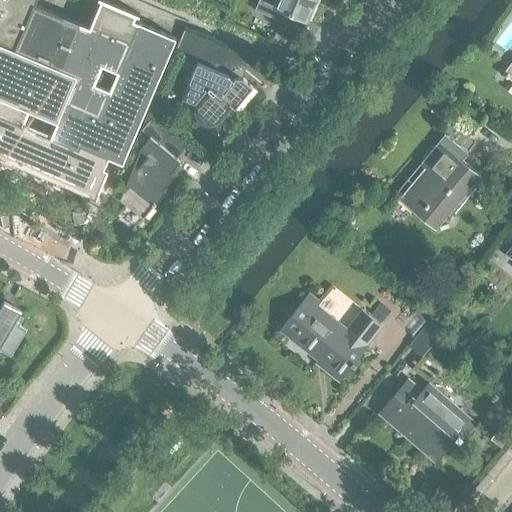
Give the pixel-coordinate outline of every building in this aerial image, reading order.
[(35,3),(36,0),(0,0),(0,156),(96,197),(108,169),(105,168),(109,157),(123,163),(177,37),(134,19),(137,14),(139,16),(140,14),(107,0),(101,0),(90,27),(35,3)] [(307,21),(316,0),(276,0),(274,4),(264,0),(259,0),(255,11),(285,24),(290,13),(307,21)] [(229,47),(185,29),(174,52),(196,62),(182,96),(183,97),(197,103),(197,105),(196,107),(197,109),(197,112),(198,114),(199,116),(201,118),(203,119),(205,120),(207,121),(209,121),(211,121),(214,121),(216,120),(218,118),(220,117),(231,103),(235,106),(253,85),(243,77),(242,76),(241,76),(239,75),(238,75),(237,75),(236,76),(235,76),(234,77),(233,78),(228,73),(219,71),(229,47)] [(511,60),(503,73),(511,79),(511,60)] [(138,168),(134,165),(120,199),(144,218),(167,191),(164,188),(175,175),(171,172),(181,160),(177,157),(188,144),(154,116),(142,130),(150,137),(140,149),(148,155),(138,168)] [(436,228),(481,174),(457,154),(462,147),(445,133),(421,163),(426,167),(402,195),(416,207),(414,210),(436,228)] [(81,210),(72,212),(74,225),(84,223),(81,210)] [(368,344),(382,325),(362,310),(347,329),(318,305),(321,301),(310,292),(280,329),(319,359),(316,362),(340,381),(368,344)] [(0,303),(0,349),(12,356),(27,330),(20,325),(24,318),(0,303)] [(378,304),(370,313),(380,321),(388,311),(378,304)] [(423,355),(447,327),(434,317),(411,345),(423,355)] [(428,382),(422,389),(408,377),(378,411),(389,421),(437,461),(456,438),(459,441),(475,422),(428,382)] [(497,431),(489,440),(499,448),(506,439),(497,431)]
